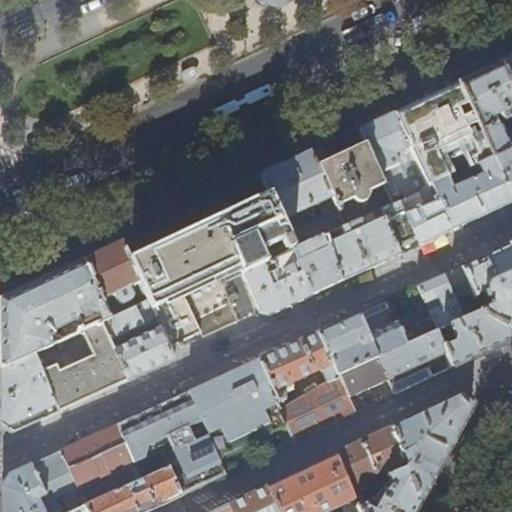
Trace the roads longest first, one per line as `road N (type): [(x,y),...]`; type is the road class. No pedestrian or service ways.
road 1 (residential): [(511,223),(0,461)]
road 2 (primary): [(0,197),(420,0)]
